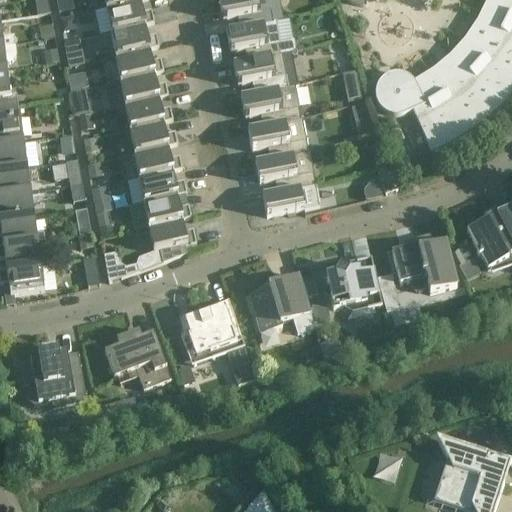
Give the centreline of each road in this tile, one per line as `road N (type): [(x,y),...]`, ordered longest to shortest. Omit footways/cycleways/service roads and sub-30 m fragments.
road 1 (unclassified): [(242,257),(441,204),(511,164)]
road 2 (residential): [(242,257),(189,0)]
road 3 (unclassified): [(0,329),(118,308),(242,257)]
